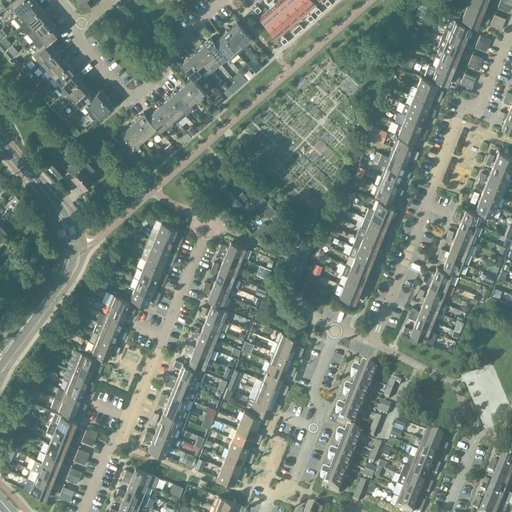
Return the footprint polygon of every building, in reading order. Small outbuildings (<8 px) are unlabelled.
[(15,9),(19,13),(34,0),(18,0),(9,8),(12,12),(15,9)] [(13,19),(19,26),(41,8),(34,0),(19,13),(13,19)] [(77,0),(87,11),(91,7),(85,0),(77,0)] [(291,7),(285,0),(279,0),(275,4),(284,14),(291,7)] [(315,4),(311,0),(299,0),(299,1),(308,11),(315,4)] [(469,0),(468,0),(465,9),(482,16),(485,7),(469,0)] [(291,7),(300,17),(308,11),(299,1),(291,7)] [(499,1),(497,7),(502,8),(504,9),(508,11),(511,5),(499,1)] [(284,14),(275,4),(267,10),(276,20),(284,14)] [(284,14),(293,24),(300,17),(291,7),(284,14)] [(420,7),(417,14),(423,16),(426,9),(420,7)] [(19,26),(26,34),(47,15),(41,8),(19,26)] [(482,16),(465,9),(461,19),(478,26),(482,16)] [(276,20),(267,10),(260,17),(269,27),(276,20)] [(276,20),(285,30),(293,24),(284,14),(276,20)] [(494,14),(492,20),(503,24),(505,18),(494,14)] [(26,34),(33,41),(54,23),(47,15),(26,34)] [(416,16),(413,22),(421,25),(424,20),(416,16)] [(448,18),(444,27),(467,36),(471,26),(448,18)] [(269,27),(277,37),(285,30),(276,20),(269,27)] [(503,24),(492,20),(489,26),(501,31),(503,24)] [(237,21),(229,28),(245,47),(253,40),(237,21)] [(33,41),(39,48),(48,40),(49,41),(61,30),(54,23),(33,41)] [(4,26),(0,29),(0,30),(5,36),(9,32),(4,26)] [(414,26),(410,36),(417,38),(418,39),(422,29),(414,26)] [(444,27),(441,37),(463,46),(465,41),(467,36),(444,27)] [(229,28),(222,34),(238,53),(245,47),(229,28)] [(222,34),(214,41),(228,56),(230,59),(238,53),(222,34)] [(479,34),(477,40),(488,45),(490,39),(479,34)] [(410,36),(407,45),(414,48),(417,38),(410,36)] [(211,37),(203,44),(219,63),(220,64),(228,57),(228,56),(224,52),(214,41),(211,37)] [(439,47),(442,49),(459,55),(463,46),(441,37),(437,46),(439,47)] [(0,43),(0,48),(3,52),(10,46),(10,43),(6,38),(0,43)] [(34,61),(37,64),(55,48),(49,41),(48,40),(39,48),(33,54),(37,59),(34,61)] [(488,45),(477,40),(474,46),(485,51),(488,45)] [(203,44),(196,50),(209,66),(213,62),(216,65),(219,63),(203,44)] [(12,46),(4,53),(9,59),(17,52),(12,46)] [(406,47),(403,54),(409,57),(412,50),(406,47)] [(439,47),(435,56),(439,58),(455,65),(457,60),(460,61),(462,56),(459,55),(442,49),(439,47)] [(42,65),(46,69),(62,56),(55,48),(37,64),(39,67),(42,65)] [(196,50),(188,57),(201,72),(204,70),(209,66),(196,50)] [(472,53),(469,59),(480,64),(483,57),(472,53)] [(403,54),(399,64),(405,67),(409,57),(403,54)] [(45,78),(48,81),(68,63),(62,56),(46,69),(50,73),(45,78)] [(180,64),(192,77),(192,76),(198,83),(206,77),(204,76),(201,72),(188,57),(180,64)] [(16,58),(12,62),(17,68),(21,64),(16,58)] [(439,58),(435,68),(452,74),(454,75),(457,70),(454,69),(455,65),(439,58)] [(480,64),(469,59),(467,65),(478,70),(480,64)] [(258,61),(250,68),(254,71),(255,73),(262,66),(261,65),(258,61)] [(68,63),(53,77),(56,80),(59,84),(75,71),(68,63)] [(452,74),(435,68),(431,77),(448,84),(450,79),(457,82),(459,77),(454,75),(452,74)] [(248,70),(243,75),(247,79),(252,75),(248,70)] [(59,84),(56,87),(60,91),(63,94),(81,78),(76,72),(75,71),(59,84)] [(464,72),(462,78),(473,83),(475,76),(464,72)] [(243,74),(235,81),(240,86),(246,81),(247,80),(247,79),(243,75),(243,74)] [(192,76),(192,77),(184,83),(200,101),(203,99),(201,96),(205,92),(198,83),(192,76)] [(420,76),(416,86),(433,93),(437,83),(420,76)] [(69,95),(72,99),(88,86),(81,78),(63,94),(66,98),(69,95)] [(473,83),(462,78),(459,84),(470,88),(473,83)] [(235,81),(228,87),(228,88),(230,90),(231,90),(231,91),(233,93),(238,88),(240,86),(235,81)] [(184,83),(177,90),(190,105),(194,101),(197,104),(200,101),(184,83)] [(88,86),(72,99),(76,104),(79,107),(82,105),(85,102),(95,94),(94,93),(88,86)] [(416,86),(412,96),(429,103),(433,93),(416,86)] [(41,87),(37,91),(41,95),(46,92),(41,87)] [(228,87),(222,93),(224,96),(231,90),(230,90),(228,88),(228,87)] [(82,105),(89,112),(107,96),(100,88),(94,93),(95,94),(82,105)] [(177,90),(169,96),(185,115),(193,108),(190,105),(177,90)] [(219,92),(211,99),(215,103),(223,97),(219,92)] [(90,113),(88,114),(92,120),(94,118),(95,119),(114,103),(107,96),(89,112),(90,113)] [(162,103),(175,118),(178,121),(185,115),(169,96),(162,103)] [(386,96),(382,106),(388,108),(392,99),(386,96)] [(412,96),(409,105),(426,112),(429,103),(412,96)] [(162,103),(154,109),(170,128),(173,125),(171,122),(175,118),(162,103)] [(409,105),(405,115),(422,122),(426,112),(409,105)] [(214,108),(210,112),(214,117),(217,114),(219,113),(214,108)] [(154,109),(147,115),(146,116),(157,128),(160,131),(165,127),(167,130),(170,128),(154,109)] [(504,113),(502,118),(505,119),(511,121),(511,110),(509,109),(507,114),(504,113)] [(63,111),(58,115),(63,121),(68,117),(63,111)] [(144,112),(136,119),(152,137),(155,135),(159,131),(157,128),(146,116),(147,115),(144,112)] [(208,114),(202,119),(206,123),(212,119),(208,114)] [(402,123),(401,124),(425,134),(427,129),(420,126),(422,122),(405,115),(404,116),(402,123)] [(202,118),(194,125),(199,130),(206,123),(202,119),(202,118)] [(68,119),(65,123),(69,128),(73,125),(68,119)] [(136,119),(128,125),(142,141),(146,137),(149,140),(152,137),(136,119)] [(511,121),(505,119),(501,129),(511,133),(511,121)] [(397,126),(395,131),(396,133),(397,134),(414,141),(416,136),(423,139),(425,134),(401,124),(401,125),(399,125),(397,126)] [(74,125),(70,128),(76,135),(80,132),(74,125)] [(142,141),(128,125),(120,132),(137,150),(140,148),(137,144),(142,141)] [(386,131),(376,127),(371,125),(370,125),(366,137),(382,143),(386,131)] [(191,127),(186,131),(191,137),(196,132),(191,127)] [(396,137),(392,147),(409,154),(413,144),(396,137)] [(367,138),(364,146),(372,149),(375,141),(367,138)] [(171,144),(164,150),(169,156),(176,150),(171,144)] [(392,147),(388,156),(405,163),(409,154),(392,147)] [(376,151),(372,161),(377,163),(384,166),(401,173),(405,163),(388,156),(381,153),(376,151)] [(511,156),(498,151),(494,161),(511,168),(511,165),(511,156)] [(77,159),(67,169),(73,175),(71,177),(83,189),(92,180),(88,175),(94,170),(82,157),(78,161),(77,159)] [(49,167),(59,178),(66,172),(56,160),(49,167)] [(494,161),(490,171),(507,178),(511,168),(494,161)] [(358,166),(354,176),(361,179),(365,169),(358,166)] [(384,166),(381,175),(397,182),(401,173),(384,166)] [(490,171),(486,180),(503,187),(507,178),(490,171)] [(381,175),(377,185),(394,192),(397,182),(381,175)] [(224,183),(220,186),(224,190),(224,191),(230,197),(230,198),(229,199),(235,207),(241,201),(241,200),(246,194),(254,202),(259,197),(249,187),(246,184),(241,188),(238,185),(236,186),(229,178),(224,183)] [(5,179),(1,183),(5,187),(9,183),(5,179)] [(486,180),(483,190),(500,197),(503,187),(486,180)] [(9,183),(5,187),(12,196),(17,192),(9,183)] [(394,192),(377,185),(373,195),(390,202),(394,192)] [(349,188),(345,198),(352,201),(356,191),(349,188)] [(483,190),(479,199),(496,206),(500,197),(483,190)] [(17,192),(12,196),(20,205),(25,201),(17,192)] [(262,197),(255,204),(268,218),(276,211),(262,197)] [(496,206),(479,199),(475,209),(492,216),(496,206)] [(343,200),(340,207),(347,210),(350,202),(343,200)] [(377,200),(373,210),(390,216),(394,207),(377,200)] [(364,217),(369,219),(386,226),(388,221),(395,224),(397,219),(393,218),(390,216),(373,210),(368,207),(364,217)] [(465,209),(461,218),(478,225),(482,215),(465,209)] [(364,217),(360,226),(366,229),(382,235),(386,237),(388,231),(385,230),(386,226),(369,219),(364,217)] [(461,218),(457,228),(474,235),(478,225),(461,218)] [(161,221),(157,231),(173,238),(177,228),(161,221)] [(264,222),(259,227),(264,232),(269,228),(264,222)] [(333,227),(330,234),(337,237),(340,230),(333,227)] [(457,228),(454,237),(471,244),(474,235),(457,228)] [(366,229),(362,238),(379,245),(381,240),(384,241),(386,237),(382,235),(366,229)] [(121,235),(120,238),(127,241),(128,237),(134,233),(127,230),(126,231),(121,235)] [(157,231),(153,241),(170,247),(173,238),(157,231)] [(356,236),(352,245),(382,257),(384,252),(377,249),(379,245),(362,238),(356,236)] [(454,237),(450,247),(467,254),(471,256),(472,256),(476,247),(471,244),(454,237)] [(506,237),(502,246),(503,246),(508,248),(511,239),(506,237)] [(147,239),(144,248),(149,250),(168,258),(171,253),(168,252),(170,247),(153,241),(147,239)] [(225,245),(223,250),(226,251),(243,258),(247,248),(230,241),(228,246),(225,245)] [(352,245),(349,255),(350,255),(371,264),(373,259),(380,262),(382,257),(352,245)] [(450,247),(446,256),(463,263),(468,265),(471,256),(467,254),(450,247)] [(149,250),(145,260),(162,266),(164,262),(166,263),(168,258),(149,250)] [(224,256),(222,261),(239,267),(243,258),(226,251),(223,250),(221,255),(224,256)] [(443,255),(439,253),(437,259),(444,262),(442,266),(459,273),(463,263),(446,256),(443,255)] [(111,257),(108,266),(115,269),(118,260),(111,257)] [(354,257),(350,267),(367,273),(370,275),(374,276),(377,271),(369,268),(371,264),(354,257)] [(145,260),(141,269),(158,276),(162,266),(145,260)] [(222,261),(219,270),(235,277),(239,267),(222,261)] [(316,264),(312,273),(318,276),(322,266),(316,264)] [(341,274),(342,274),(363,283),(367,273),(346,265),(345,264),(341,274)] [(260,265),(256,274),(267,278),(269,272),(270,270),(260,265)] [(493,265),(491,271),(496,274),(496,272),(499,267),(495,265),(494,266),(493,265)] [(425,274),(449,284),(453,274),(436,267),(434,272),(427,269),(425,274)] [(500,272),(498,277),(504,279),(508,271),(501,268),(500,272)] [(141,269),(138,279),(154,286),(158,276),(141,269)] [(219,270),(215,280),(231,287),(235,277),(219,270)] [(312,273),(308,283),(315,286),(319,276),(318,276),(312,273)] [(488,273),(485,280),(491,282),(493,276),(488,273)] [(428,287),(445,293),(449,284),(425,274),(423,279),(430,282),(428,287)] [(347,276),(343,286),(360,292),(363,294),(367,295),(369,290),(362,287),(363,283),(347,276)] [(138,279),(134,289),(153,296),(155,291),(153,290),(154,286),(138,279)] [(215,280),(211,290),(228,296),(231,287),(215,280)] [(85,283),(81,293),(89,297),(93,287),(85,283)] [(360,292),(343,286),(339,295),(356,302),(360,292)] [(257,287),(254,293),(263,297),(266,290),(257,287)] [(424,296),(441,303),(442,302),(445,293),(428,287),(424,296)] [(485,287),(482,294),(487,296),(490,289),(485,287)] [(208,288),(206,294),(209,295),(207,299),(224,306),(228,296),(211,290),(208,288)] [(495,288),(492,296),(499,299),(502,291),(495,288)] [(153,296),(134,289),(130,298),(147,305),(149,300),(151,301),(153,296)] [(101,302),(109,305),(128,313),(131,307),(128,306),(130,302),(113,295),(105,292),(101,302)] [(417,293),(415,298),(422,301),(421,306),(437,313),(438,312),(443,314),(447,305),(442,302),(441,303),(424,296),(422,295),(417,293)] [(80,294),(77,303),(83,305),(86,307),(89,301),(84,299),(85,296),(80,294)] [(474,296),(471,303),(476,305),(476,303),(478,304),(480,299),(478,299),(478,298),(474,296)] [(74,309),(73,312),(79,315),(83,305),(77,303),(74,309)] [(211,304),(207,314),(224,321),(228,311),(211,304)] [(109,305),(105,314),(122,321),(124,316),(127,317),(128,313),(109,305)] [(421,306),(417,315),(434,322),(437,313),(421,306)] [(99,312),(96,321),(96,322),(101,324),(118,330),(121,331),(123,327),(120,326),(122,321),(105,314),(99,312)] [(207,314),(204,324),(220,330),(224,321),(207,314)] [(417,315),(413,325),(430,332),(434,322),(417,315)] [(93,331),(98,333),(114,340),(118,330),(101,324),(96,322),(93,331)] [(204,324),(200,333),(217,340),(220,330),(204,324)] [(430,332),(413,325),(411,330),(404,327),(402,332),(409,335),(432,344),(436,334),(430,332)] [(193,330),(191,336),(198,338),(200,333),(197,332),(193,330)] [(66,331),(63,338),(69,341),(71,334),(66,331)] [(93,331),(89,341),(94,343),(110,349),(114,340),(98,333),(93,331)] [(200,333),(196,343),(213,349),(217,340),(200,333)] [(281,333),(277,343),(294,349),(298,340),(281,333)] [(48,339),(44,349),(50,352),(54,342),(51,340),(48,339)] [(110,349),(94,343),(90,353),(106,359),(108,355),(111,356),(113,350),(110,349)] [(191,346),(190,351),(209,359),(213,349),(196,343),(194,348),(191,346)] [(244,343),(241,349),(253,354),(255,347),(244,343)] [(277,343),(273,352),(290,359),(294,349),(277,343)] [(73,349),(69,359),(92,368),(95,369),(97,364),(94,363),(96,358),(79,352),(73,349)] [(190,351),(187,357),(190,358),(188,362),(205,369),(209,359),(190,351)] [(273,352),(269,362),(286,368),(290,359),(273,352)] [(69,359),(65,369),(88,378),(92,368),(69,359)] [(179,362),(177,367),(180,368),(178,373),(195,380),(200,382),(204,372),(202,371),(182,363),(179,362)] [(269,362),(265,371),(282,378),(286,368),(269,362)] [(355,375),(354,378),(349,391),(348,394),(346,397),(341,410),(340,413),(339,416),(336,423),(353,430),(376,372),(359,365),(356,372),(355,375)] [(227,366),(223,376),(228,378),(232,368),(227,366)] [(62,378),(68,381),(84,387),(88,378),(65,369),(62,378)] [(234,369),(231,379),(237,381),(240,372),(234,369)] [(265,371),(262,381),(279,387),(282,378),(265,371)] [(174,376),(172,381),(174,382),(191,389),(196,391),(200,382),(195,380),(178,373),(176,378),(174,376)] [(391,377),(387,387),(392,389),(394,383),(398,384),(399,385),(400,381),(391,377)] [(256,378),(252,388),(275,397),(279,387),(262,381),(256,378)] [(217,389),(222,391),(226,381),(221,379),(217,389)] [(231,379),(227,388),(233,390),(237,381),(231,379)] [(68,381),(64,390),(81,397),(82,392),(85,393),(87,388),(84,387),(68,381)] [(172,381),(170,386),(172,388),(171,392),(187,399),(191,389),(174,382),(172,381)] [(392,389),(387,387),(383,397),(388,399),(392,389)] [(58,388),(54,397),(60,400),(80,407),(82,402),(79,401),(81,397),(64,390),(58,388)] [(249,397),(254,399),(271,406),(275,397),(252,388),(249,397)] [(166,396),(164,400),(184,408),(187,399),(171,392),(169,397),(166,396)] [(80,407),(60,400),(54,397),(50,407),(56,410),(73,416),(75,411),(78,412),(80,407)] [(271,406),(254,399),(250,409),(267,416),(271,406)] [(164,400),(162,405),(165,407),(163,411),(186,420),(189,411),(184,408),(164,400)] [(381,402),(379,407),(388,410),(390,405),(381,402)] [(388,410),(379,407),(377,411),(386,415),(388,410)] [(207,412),(205,416),(212,419),(216,410),(215,409),(211,408),(209,413),(207,412)] [(22,410),(18,419),(19,419),(24,421),(27,412),(23,411),(22,410)] [(243,410),(239,420),(256,426),(260,416),(243,410)] [(159,420),(176,427),(182,430),(186,420),(163,411),(159,420)] [(50,422),(56,424),(76,432),(77,427),(75,426),(77,421),(54,412),(50,422)] [(375,416),(371,426),(376,428),(380,418),(375,416)] [(205,417),(201,425),(207,428),(210,427),(213,420),(205,417)] [(159,420),(155,430),(172,437),(176,427),(159,420)] [(239,420),(236,429),(252,436),(256,426),(239,420)] [(397,420),(395,426),(404,429),(406,424),(397,420)] [(50,422),(47,431),(53,434),(69,440),(71,436),(74,437),(76,432),(56,424),(50,422)] [(15,423),(12,429),(13,429),(19,431),(21,426),(15,423)] [(376,428),(371,426),(368,435),(373,437),(376,428)] [(13,429),(9,438),(11,439),(16,441),(20,432),(19,431),(13,429)] [(85,429),(83,435),(94,440),(96,434),(85,429)] [(236,429),(232,439),(249,445),(252,436),(236,429)] [(392,429),(390,436),(400,440),(402,433),(392,429)] [(151,433),(149,438),(152,439),(168,446),(172,437),(155,430),(154,434),(151,433)] [(333,458),(331,461),(326,474),(325,477),(324,480),(321,487),(338,494),(361,436),(344,430),(341,436),(340,439),(339,442),(334,455),(333,458)] [(425,432),(421,441),(438,448),(442,438),(425,432)] [(53,434),(49,443),(68,451),(70,446),(67,445),(69,440),(53,434)] [(94,440),(83,435),(81,441),(92,445),(94,440)] [(149,438),(147,444),(150,445),(148,449),(164,456),(168,446),(152,439),(149,438)] [(389,438),(386,446),(392,449),(395,441),(389,438)] [(11,439),(8,447),(17,451),(20,443),(19,443),(11,439)] [(232,439),(228,448),(245,455),(249,445),(232,439)] [(421,441),(417,451),(434,458),(438,448),(421,441)] [(376,442),(372,452),(377,454),(381,444),(376,442)] [(49,443),(45,453),(62,459),(64,455),(66,456),(68,451),(49,443)] [(192,445),(190,450),(193,451),(194,449),(196,450),(194,456),(196,457),(199,447),(193,445),(192,445)] [(228,448),(224,458),(241,464),(245,455),(228,448)] [(78,449),(75,454),(86,459),(89,453),(78,449)] [(385,449),(382,456),(388,458),(391,451),(385,449)] [(417,451),(414,460),(431,467),(434,458),(417,451)] [(377,454),(372,452),(368,461),(373,463),(377,454)] [(45,453),(41,462),(58,469),(60,470),(62,465),(60,464),(62,459),(45,453)] [(184,454),(181,461),(183,461),(183,463),(192,466),(195,458),(193,458),(193,456),(187,453),(186,455),(184,454)] [(86,459),(75,454),(73,460),(84,464),(86,459)] [(4,458),(1,465),(6,467),(9,460),(4,458)] [(195,468),(198,469),(200,470),(204,460),(199,458),(195,467),(195,468)] [(224,458),(220,467),(237,474),(241,464),(224,458)] [(511,463),(501,459),(497,469),(511,474),(511,463)] [(34,460),(31,469),(54,479),(58,469),(41,462),(34,460)] [(414,460),(410,470),(427,477),(431,467),(414,460)] [(366,466),(364,471),(373,474),(375,469),(366,466)] [(70,467),(68,473),(79,477),(81,472),(70,467)] [(237,474),(220,467),(216,477),(233,484),(237,474)] [(404,467),(400,476),(406,479),(423,486),(427,477),(410,470),(405,468),(406,468),(404,467)] [(130,471),(128,476),(131,478),(148,484),(154,487),(158,477),(151,474),(135,468),(133,473),(130,471)] [(31,469),(27,479),(53,489),(55,484),(52,483),(54,479),(31,469)] [(511,474),(497,469),(493,478),(510,485),(511,479),(511,474)] [(373,474),(364,471),(362,476),(371,479),(373,474)] [(79,477),(68,473),(66,479),(77,483),(79,477)] [(131,478),(127,487),(144,494),(148,484),(131,478)] [(493,478),(489,488),(506,494),(510,485),(493,478)] [(53,489),(27,479),(23,489),(47,498),(49,493),(51,494),(53,489)] [(201,479),(198,486),(204,489),(207,482),(201,479)] [(406,479),(402,489),(419,496),(423,486),(406,479)] [(360,480),(357,490),(362,492),(366,482),(360,480)] [(173,483),(169,493),(179,496),(183,487),(173,483)] [(63,487),(60,492),(71,496),(74,491),(63,487)] [(122,490),(120,495),(140,503),(144,494),(127,487),(125,491),(122,490)] [(489,488),(485,497),(508,506),(511,497),(506,494),(489,488)] [(402,489),(399,498),(415,505),(419,496),(402,489)] [(362,492),(357,490),(353,500),(358,502),(362,492)] [(71,496),(60,492),(58,498),(69,502),(71,496)] [(119,506),(133,511),(144,511),(147,506),(140,503),(120,495),(118,500),(121,502),(119,506)] [(218,496),(214,506),(229,511),(231,511),(235,503),(218,496)] [(485,497),(481,507),(495,511),(505,511),(508,506),(485,497)] [(412,511),(415,505),(399,498),(395,508),(404,511),(412,511)] [(184,511),(187,506),(180,503),(176,511),(184,511)]
